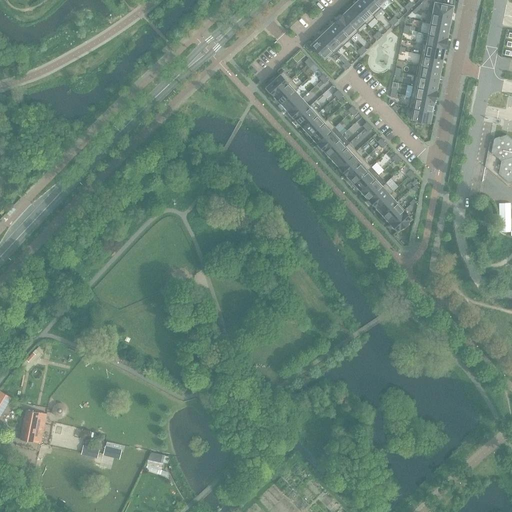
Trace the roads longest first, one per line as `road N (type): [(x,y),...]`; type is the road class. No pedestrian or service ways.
road 1 (unclassified): [(0,261),(100,149),(252,6)]
road 2 (residential): [(472,0),(438,156)]
